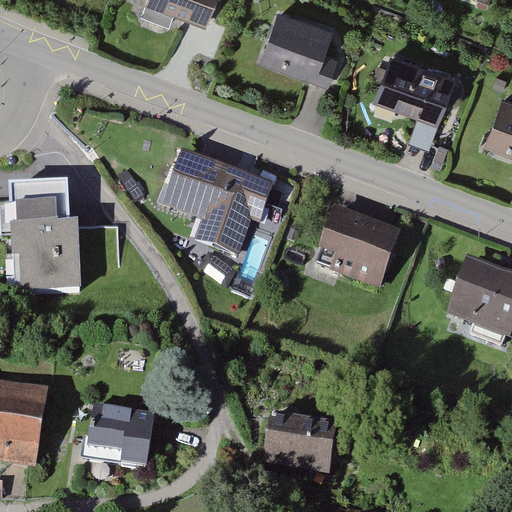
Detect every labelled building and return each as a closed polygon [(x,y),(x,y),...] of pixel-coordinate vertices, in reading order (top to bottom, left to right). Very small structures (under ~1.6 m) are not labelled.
[(207,0),(142,0),(140,9),(199,27),(207,0)] [(325,32),(271,13),(252,66),(323,91),(333,62),(316,56),(325,32)] [(449,81),(384,58),(367,107),(432,129),(449,81)] [(511,104),(496,99),(477,150),(511,163),(511,104)] [(272,183),(181,154),(164,205),(203,218),(196,240),(242,255),(252,225),(258,226),(272,183)] [(70,185),(9,188),(11,226),(3,227),(5,258),(16,258),(18,295),(75,292),(70,185)] [(392,239),(324,216),(310,258),(339,268),(335,279),(374,292),(392,239)] [(511,328),(511,281),(462,264),(443,320),(508,342),(511,328)] [(0,459),(36,465),(47,391),(0,384),(0,459)] [(144,470),(153,417),(92,406),(83,459),(144,470)] [(329,429),(261,419),(252,474),(320,485),(329,429)] [(5,480),(6,500),(19,500),(18,479),(5,480)]
